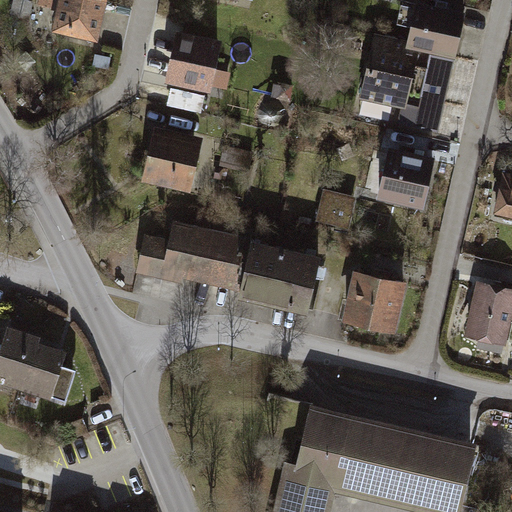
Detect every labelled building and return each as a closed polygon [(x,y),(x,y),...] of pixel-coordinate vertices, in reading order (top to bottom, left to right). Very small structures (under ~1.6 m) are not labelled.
[(106,2),(97,0),(62,0),(55,31),(97,40),(106,2)] [(464,15),(420,5),(410,44),(456,54),(464,15)] [(223,37),(176,26),(165,75),(212,85),(223,37)] [(439,129),(456,54),(410,44),(378,36),(364,96),(406,106),(402,121),(439,129)] [(200,134),(158,125),(147,171),(189,181),(200,134)] [(433,161),(392,152),(382,198),(423,207),(433,161)] [(511,175),(505,174),(497,214),(511,217),(511,175)] [(328,190),(320,221),(353,229),(360,198),(328,190)] [(319,258),(176,226),(172,242),(148,237),(141,268),(185,278),(187,267),(246,281),(243,293),(307,307),(319,258)] [(405,284),(357,274),(347,321),(395,331),(405,284)] [(511,314),(511,288),(482,282),(470,335),(506,343),(511,314)] [(40,338),(12,329),(0,365),(0,370),(27,379),(38,346),(40,338)] [(66,355),(38,346),(27,379),(25,386),(53,395),(66,355)] [(299,464),(287,511),(346,511),(350,493),(438,511),(479,511),(494,445),(328,408),(315,467),(299,464)]
